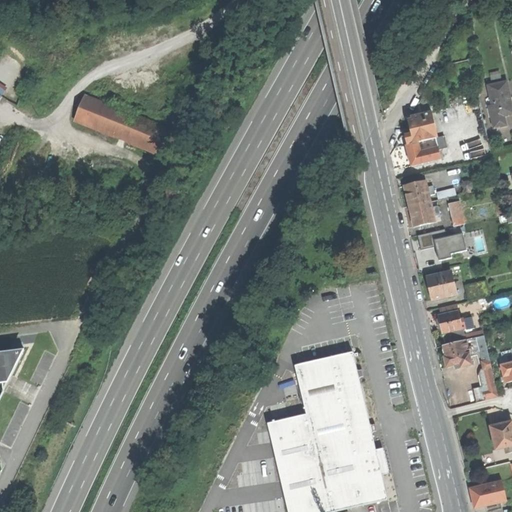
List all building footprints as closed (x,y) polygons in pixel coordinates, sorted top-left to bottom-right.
[(495,116),(496,117),(505,115),(509,114),(511,113),(511,101),(507,81),(489,86),(493,106),(495,116)] [(0,98),(2,100),(8,91),(0,85),(0,98)] [(79,124),(171,161),(181,137),(89,99),(79,124)] [(412,117),(416,134),(435,129),(431,113),(412,117)] [(507,125),(505,115),(496,117),(495,116),(492,117),(494,128),(507,125)] [(409,156),(411,167),(442,160),(440,150),(437,136),(435,129),(416,134),(412,135),(405,136),(407,146),(406,146),(409,156)] [(444,134),(437,136),(440,150),(448,148),(444,134)] [(407,197),(409,206),(430,202),(429,195),(435,194),(433,186),(427,187),(426,181),(405,186),(407,197)] [(412,217),(414,228),(435,223),(434,216),(439,214),(437,206),(432,208),(430,202),(409,206),(412,217)] [(449,204),(454,226),(464,224),(459,202),(449,204)] [(444,230),(418,236),(421,249),(436,245),(439,261),(452,257),(451,254),(466,250),(462,233),(446,237),(444,230)] [(430,289),(432,300),(457,295),(452,272),(427,278),(430,289)] [(466,285),(469,299),(483,296),(480,282),(466,285)] [(440,308),(441,316),(458,312),(457,304),(440,308)] [(442,328),(443,333),(454,331),(462,329),(458,312),(441,316),(439,316),(440,319),(436,321),(437,325),(441,326),(442,328)] [(443,333),(446,345),(456,343),(454,331),(443,333)] [(484,336),(476,338),(480,354),(483,369),(491,367),(484,336)] [(476,338),(466,340),(468,348),(471,347),(471,350),(469,351),(470,356),(480,354),(476,338)] [(445,356),(447,367),(455,365),(456,368),(472,364),(470,356),(469,351),(471,350),(471,347),(468,348),(466,340),(456,343),(446,345),(442,346),(445,356)] [(27,353),(0,355),(0,385),(5,385),(4,375),(8,374),(14,378),(27,353)] [(270,428),(289,511),(348,511),(388,503),(380,466),(371,430),(363,393),(354,357),(297,370),(308,418),(270,428)] [(511,363),(501,366),(505,383),(511,381),(511,363)] [(498,397),(491,367),(483,369),(484,373),(478,374),(481,387),(473,389),(476,402),(498,397)] [(6,395),(14,378),(8,374),(4,375),(5,385),(6,395)] [(493,439),(495,449),(508,446),(510,453),(511,452),(511,421),(490,426),(493,439)] [(511,476),(501,479),(502,482),(503,486),(511,483),(511,476)] [(502,482),(470,488),(473,498),(475,508),(486,506),(506,501),(503,486),(502,482)] [(495,511),(508,509),(506,501),(486,506),(487,511),(495,511)]
